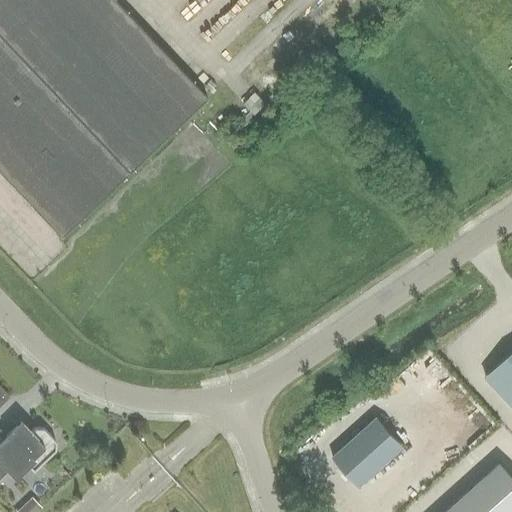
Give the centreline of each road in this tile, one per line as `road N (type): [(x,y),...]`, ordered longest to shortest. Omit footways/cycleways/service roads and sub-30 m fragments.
road 1 (residential): [(236,401),(511,221)]
road 2 (residential): [(0,302),(58,363),(96,385),(182,401),(236,401)]
